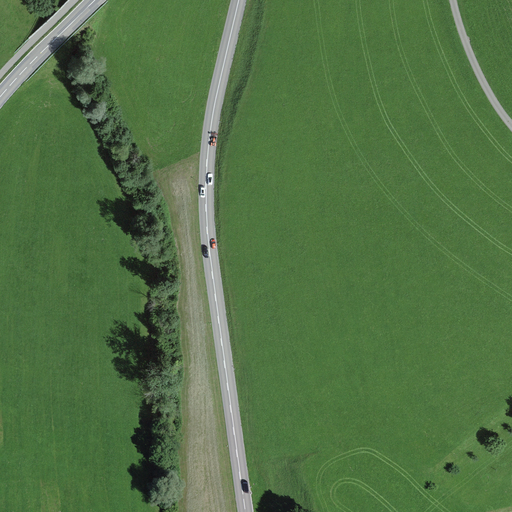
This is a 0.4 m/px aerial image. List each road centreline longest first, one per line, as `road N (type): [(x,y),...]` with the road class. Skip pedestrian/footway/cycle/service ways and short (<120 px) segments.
road 1 (tertiary): [(239,0),(211,123),(206,208),(245,511)]
road 2 (unclassified): [(511,126),(477,70),(452,0)]
road 3 (secondary): [(96,0),(0,97)]
